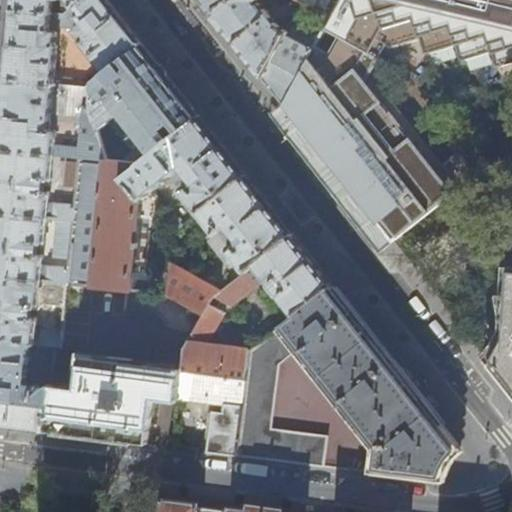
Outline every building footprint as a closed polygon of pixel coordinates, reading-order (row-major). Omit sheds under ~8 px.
[(14,0),(12,18),(11,30),(6,79),(55,84),(59,44),(56,44),(59,26),(75,28),(75,31),(83,41),(82,42),(106,72),(142,43),(107,0),(14,0)] [(203,0),(214,13),(230,0),(203,0)] [(230,0),(214,13),(238,44),(264,77),(287,33),(289,30),(279,24),(262,3),(261,4),(259,2),(258,0),(230,0)] [(315,46),(284,102),(293,114),(341,174),(364,203),(384,228),(394,241),(477,174),(460,154),(437,173),(365,82),(384,47),(390,45),(391,48),(422,38),(427,54),(458,44),(462,59),(493,50),(498,66),(511,61),(511,0),(340,0),(330,19),(325,28),(339,36),(329,54),(315,46)] [(299,0),(304,3),(330,19),(340,0),(299,0)] [(308,46),(287,33),(264,77),(269,83),(284,102),(315,46),(322,33),(317,30),(308,46)] [(142,43),(106,72),(95,81),(91,107),(101,100),(124,130),(104,146),(108,160),(140,163),(200,116),(188,102),(160,66),(142,43)] [(62,74),(62,85),(85,87),(86,76),(62,74)] [(6,79),(3,117),(0,143),(0,149),(54,155),(79,157),(108,160),(104,146),(91,107),(95,81),(87,87),(85,87),(62,85),(55,84),(6,79)] [(140,163),(108,160),(79,157),(78,163),(76,185),(75,204),(73,219),(72,236),(69,258),(68,268),(67,283),(132,290),(141,201),(171,178),(175,182),(186,173),(193,181),(188,185),(185,182),(178,186),(199,214),(247,175),(224,147),(200,116),(140,163)] [(0,213),(48,217),(73,219),(75,204),(50,202),(50,192),(44,191),(45,185),(50,185),(50,180),(52,180),(54,155),(0,149),(0,213)] [(76,185),(78,163),(68,162),(66,185),(76,185)] [(247,175),(199,214),(213,232),(209,235),(212,238),(210,240),(229,265),(235,260),(245,272),(255,264),(293,234),(284,223),(270,205),(247,175)] [(48,217),(0,213),(0,276),(67,283),(68,268),(43,265),(44,254),(38,254),(38,248),(44,248),(44,244),(45,244),(48,217)] [(166,223),(175,234),(184,227),(175,216),(166,223)] [(293,234),(255,264),(294,316),(334,285),(313,260),(293,234)] [(69,258),(72,236),(59,235),(57,256),(69,258)] [(488,361),(511,390),(511,264),(505,264),(502,329),(499,334),(504,337),(499,349),(488,361)] [(168,294),(205,313),(210,304),(215,295),(219,292),(172,265),(168,294)] [(67,283),(0,276),(0,340),(31,344),(56,347),(61,347),(62,332),(36,330),(37,318),(30,317),(31,312),(38,312),(38,304),(65,307),(67,283)] [(334,285),(294,316),(251,349),(250,350),(247,381),(238,455),(272,459),(323,466),(327,437),(269,426),(279,359),(300,345),(377,447),(374,472),(408,477),(441,481),(444,468),(451,455),(461,447),(450,432),(403,373),(357,315),(334,285)] [(205,313),(197,327),(212,335),(225,312),(210,304),(205,313)] [(197,327),(188,342),(207,344),(212,335),(197,327)] [(31,344),(0,340),(0,424),(46,430),(51,387),(27,384),(31,344)] [(185,348),(182,368),(182,373),(247,381),(250,350),(251,349),(207,344),(188,342),(185,348)] [(180,373),(182,373),(182,368),(81,357),(77,390),(51,387),(46,430),(111,439),(149,444),(155,399),(177,402),(178,397),(180,373)] [(247,381),(182,373),(180,373),(178,397),(228,403),(227,410),(214,409),(209,451),(238,455),(247,381)]
